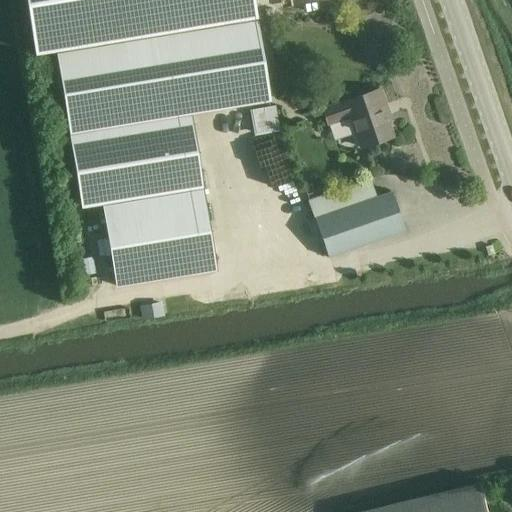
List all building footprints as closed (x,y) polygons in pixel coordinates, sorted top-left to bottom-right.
[(25,0),(35,57),(57,53),(77,50),(257,21),(253,0),(25,0)] [(102,203),(103,207),(108,241),(98,242),(100,257),(111,255),(116,288),(216,272),(189,114),(270,101),(257,21),(77,50),(57,53),(83,206),(102,203)] [(349,117),(354,129),(361,147),(392,137),(382,107),(386,105),(380,89),(344,102),(321,110),(327,125),(349,117)] [(276,105),(252,109),(256,132),(280,128),(276,105)] [(371,182),(341,193),(346,207),(376,197),(371,182)] [(326,246),(329,257),(330,258),(405,232),(391,192),(376,197),(346,207),(316,218),(317,220),(308,223),(318,249),(326,246)] [(274,220),(262,223),(274,261),(306,252),(295,215),(274,221),(274,220)] [(489,511),(483,482),(359,511),(489,511)]
